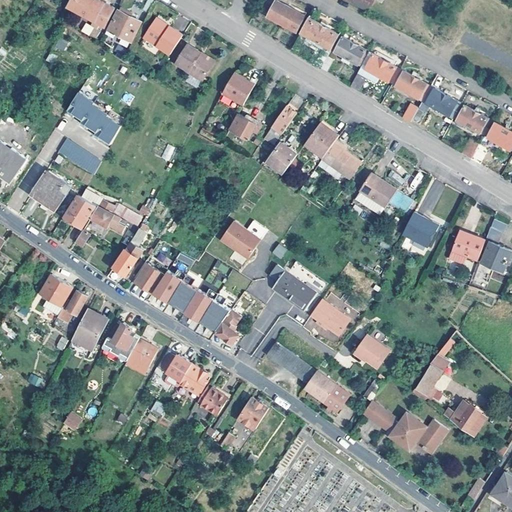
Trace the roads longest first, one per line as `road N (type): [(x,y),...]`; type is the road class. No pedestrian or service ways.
road 1 (tertiary): [(441,511),(0,214)]
road 2 (secondary): [(511,196),(225,25)]
road 3 (residential): [(511,105),(314,0)]
road 4 (unknown): [(248,378),(286,322),(298,321),(333,346)]
